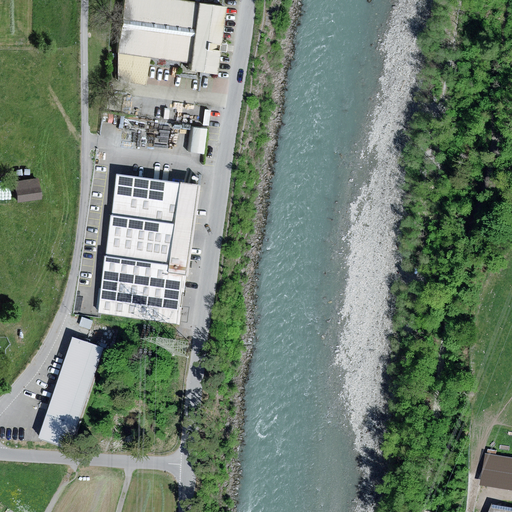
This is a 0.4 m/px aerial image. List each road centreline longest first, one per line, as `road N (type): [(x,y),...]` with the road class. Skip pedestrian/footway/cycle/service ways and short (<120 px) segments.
road 1 (unclassified): [(191,465),(202,315),(251,0)]
road 2 (track): [(62,319),(80,243),(88,0)]
road 3 (unclassified): [(191,465),(0,454)]
